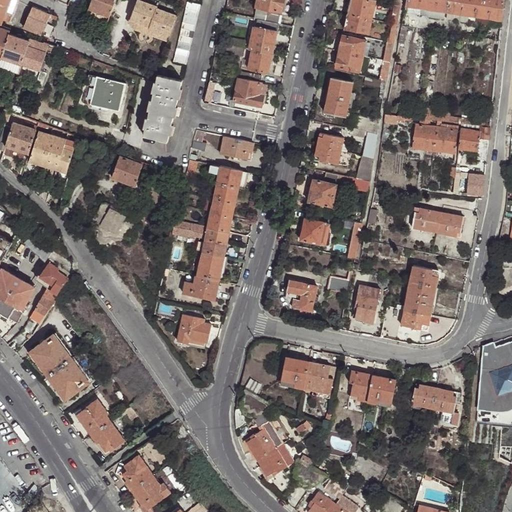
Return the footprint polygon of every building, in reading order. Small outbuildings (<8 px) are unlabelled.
[(0,0),(0,24),(0,25),(2,20),(3,17),(4,13),(8,0),(0,0)] [(109,16),(114,0),(91,0),(88,8),(109,16)] [(134,28),(152,35),(162,6),(157,4),(158,2),(152,0),(136,0),(129,19),(134,28)] [(282,8),(283,0),(258,0),(257,6),(268,9),(281,12),(282,8)] [(373,0),(349,0),(347,14),(371,19),(375,0),(373,0)] [(406,0),(406,6),(445,12),(446,0),(406,0)] [(504,0),(449,0),(448,12),(455,13),(462,14),(468,15),(475,16),(489,19),(502,20),(504,0)] [(188,1),(173,61),(187,64),(200,5),(188,1)] [(393,4),(389,23),(391,23),(397,25),(400,6),(393,4)] [(166,40),(177,11),(162,6),(152,35),(166,40)] [(32,7),(23,27),(41,34),(42,31),(46,22),(48,17),(50,15),(50,14),(32,7)] [(106,23),(109,16),(88,8),(85,15),(106,23)] [(265,20),(280,23),(281,14),(267,11),(266,14),(265,20)] [(371,19),(347,14),(343,29),(368,34),(371,19)] [(489,25),(489,19),(475,16),(474,23),(489,25)] [(53,25),(46,22),(42,31),(50,32),(53,25)] [(391,23),(387,42),(393,43),(397,25),(391,23)] [(253,49),(273,53),(278,30),(255,26),(254,30),(250,48),(253,49)] [(0,56),(0,57),(8,34),(3,32),(0,30),(0,56)] [(22,64),(28,40),(20,37),(16,36),(8,34),(0,57),(22,64)] [(450,43),(458,45),(460,36),(452,34),(450,43)] [(342,36),(338,51),(361,56),(364,40),(342,36)] [(46,49),(48,44),(48,43),(43,41),(42,42),(29,38),(28,40),(22,64),(40,70),(46,49)] [(385,47),(382,60),(389,61),(393,43),(387,42),(386,42),(385,47)] [(245,52),(246,47),(229,44),(228,49),(245,52)] [(269,73),(273,53),(253,49),(249,69),(269,73)] [(361,56),(338,51),(336,67),(358,71),(361,56)] [(22,64),(0,57),(0,58),(0,67),(19,74),(22,64)] [(382,64),(379,79),(386,80),(389,61),(382,60),(382,64)] [(41,71),(37,84),(43,85),(47,73),(41,71)] [(239,77),(261,82),(262,75),(241,71),(239,77)] [(158,75),(143,136),(168,142),(183,81),(158,75)] [(89,105),(118,111),(125,83),(95,76),(89,105)] [(379,79),(366,76),(365,84),(384,87),(386,80),(379,79)] [(259,94),(261,82),(239,77),(235,100),(261,105),(264,95),(259,94)] [(332,77),(324,112),(346,117),(353,82),(332,77)] [(204,100),(218,104),(220,98),(205,94),(204,100)] [(404,116),(413,117),(414,112),(422,113),(422,109),(400,107),(399,116),(404,116)] [(490,128),(492,112),(487,111),(487,114),(483,114),(482,121),(452,117),(427,113),(422,113),(414,112),(413,117),(421,119),(431,120),(438,121),(442,121),(448,122),(461,124),(466,124),(481,126),(490,128)] [(377,134),(379,118),(351,114),(348,133),(351,133),(355,131),(367,133),(377,134)] [(430,127),(431,120),(421,119),(420,125),(430,127)] [(23,126),(13,122),(11,126),(5,146),(28,154),(37,127),(24,122),(23,126)] [(7,125),(0,146),(0,149),(4,151),(5,146),(11,126),(7,125)] [(413,148),(434,151),(437,128),(430,127),(420,125),(415,125),(413,148)] [(489,140),(490,128),(481,126),(480,132),(479,139),(489,140)] [(437,128),(434,151),(455,154),(458,131),(441,128),(437,128)] [(460,129),(459,149),(478,152),(479,139),(480,132),(465,130),(460,129)] [(41,164),(50,134),(48,133),(38,130),(29,161),(41,164)] [(197,131),(194,141),(202,142),(203,136),(204,132),(197,131)] [(317,146),(341,151),(344,140),(344,138),(320,133),(317,146)] [(373,157),(377,134),(367,133),(363,155),(373,157)] [(63,138),(50,134),(41,164),(52,168),(56,169),(66,139),(63,138)] [(254,142),(224,136),(220,154),(247,159),(248,152),(251,153),(254,142)] [(76,142),(66,139),(56,169),(66,172),(76,142)] [(486,160),(489,140),(479,139),(478,152),(477,159),(486,160)] [(344,140),(341,151),(348,152),(350,141),(344,140)] [(194,141),(192,148),(205,151),(207,143),(202,142),(194,141)] [(341,151),(317,146),(315,156),(319,157),(319,160),(339,164),(341,151)] [(348,152),(341,151),(339,164),(347,166),(350,153),(348,152)] [(362,155),(356,178),(371,181),(373,157),(363,155),(362,155)] [(142,165),(129,160),(119,156),(111,177),(135,185),(142,167),(142,165)] [(186,176),(194,178),(197,162),(189,160),(186,176)] [(220,166),(211,164),(209,171),(219,173),(220,166)] [(217,183),(239,187),(242,171),(220,166),(219,173),(217,180),(217,183)] [(239,187),(244,188),(248,172),(242,171),(239,187)] [(339,174),(326,171),(324,182),(337,184),(338,181),(339,174)] [(482,196),(485,175),(469,173),(467,194),(482,196)] [(356,178),(339,174),(338,181),(363,186),(369,188),(371,181),(356,178)] [(337,184),(324,182),(313,179),(308,202),(332,207),(337,184)] [(236,202),(239,187),(217,183),(214,195),(214,197),(236,202)] [(233,216),(236,202),(214,197),(213,200),(211,211),(233,216)] [(107,246),(111,244),(114,241),(124,243),(137,216),(128,211),(123,208),(115,207),(106,202),(101,203),(91,221),(94,229),(93,230),(92,232),(92,237),(94,242),(97,245),(102,247),(107,246)] [(185,207),(179,206),(177,215),(183,217),(185,207)] [(370,208),(367,223),(376,225),(379,210),(370,208)] [(438,233),(442,212),(420,208),(419,213),(415,212),(411,227),(438,233)] [(231,227),(233,216),(211,211),(209,219),(209,222),(231,227)] [(325,215),(307,212),(306,218),(324,222),(325,215)] [(464,216),(442,212),(438,233),(457,236),(458,231),(461,232),(464,216)] [(324,222),(306,218),(305,218),(300,240),(319,244),(320,243),(324,223),(324,222)] [(197,224),(176,219),(173,233),(193,237),(197,224)] [(230,231),(231,227),(209,222),(208,226),(230,231)] [(355,259),(362,223),(354,222),(347,257),(355,259)] [(329,224),(324,223),(320,243),(325,245),(325,244),(327,243),(327,242),(330,227),(330,225),(329,224)] [(227,243),(230,231),(208,226),(205,238),(227,243)] [(10,239),(0,233),(0,256),(2,258),(12,240),(10,239)] [(225,255),(227,243),(205,238),(203,250),(225,255)] [(407,249),(365,241),(360,267),(401,275),(407,249)] [(222,268),(225,255),(203,250),(200,263),(222,268)] [(45,314),(60,294),(68,279),(56,271),(57,270),(45,263),(38,277),(54,286),(52,290),(47,287),(31,317),(41,323),(46,315),(45,314)] [(200,263),(197,276),(219,281),(222,268),(200,263)] [(410,281),(437,287),(439,276),(432,275),(433,269),(413,265),(410,281)] [(0,312),(10,318),(10,317),(19,321),(25,309),(23,308),(35,287),(3,268),(0,272),(0,312)] [(328,288),(348,291),(350,281),(352,270),(349,270),(347,281),(330,277),(328,288)] [(197,276),(196,276),(194,283),(191,282),(192,280),(186,278),(183,293),(215,300),(219,281),(197,276)] [(290,292),(289,295),(290,296),(294,299),(296,303),(296,308),(313,311),(317,285),(289,280),(287,291),(290,292)] [(435,296),(437,287),(410,281),(404,309),(431,315),(433,305),(430,305),(432,295),(435,296)] [(379,289),(362,286),(360,295),(357,295),(355,304),(358,304),(355,318),(365,320),(365,321),(374,323),(379,299),(377,299),(379,289)] [(429,325),(431,315),(404,309),(401,325),(421,329),(422,324),(423,324),(429,325)] [(189,338),(204,341),(207,342),(210,324),(203,322),(198,321),(199,317),(183,313),(177,340),(187,343),(189,338)] [(48,375),(72,357),(54,333),(30,351),(48,375)] [(511,337),(497,342),(482,357),(475,425),(511,425),(511,337)] [(203,346),(204,341),(189,338),(187,343),(203,346)] [(89,382),(72,357),(48,375),(65,399),(89,382)] [(294,386),(304,388),(309,361),(286,357),(281,379),(295,382),(294,386)] [(309,361),(304,388),(313,390),(314,386),(322,388),(321,392),(331,394),(336,367),(309,361)] [(369,402),(374,375),(352,370),(349,383),(353,384),(351,394),(359,396),(359,400),(369,402)] [(397,380),(374,375),(369,402),(377,404),(378,400),(392,403),(397,380)] [(252,379),(249,385),(260,391),(263,386),(252,379)] [(260,391),(249,385),(246,389),(257,395),(260,391)] [(433,409),(437,388),(420,385),(419,389),(415,388),(412,404),(433,409)] [(330,399),(331,394),(321,392),(322,388),(314,386),(313,390),(312,395),(330,399)] [(240,403),(241,406),(241,409),(242,415),(250,419),(265,413),(268,408),(272,406),(273,404),(257,395),(246,389),(245,388),(243,390),(245,395),(240,403)] [(454,392),(437,388),(433,409),(443,411),(440,421),(457,425),(460,413),(455,411),(457,397),(453,396),(454,392)] [(91,434),(110,421),(106,415),(108,414),(97,399),(77,415),(91,434)] [(235,416),(236,429),(247,422),(242,415),(241,409),(236,410),(235,416)] [(125,440),(110,421),(91,434),(97,443),(99,441),(106,451),(109,448),(111,450),(125,440)] [(275,448),(283,444),(269,421),(261,426),(264,429),(275,448)] [(299,432),(310,425),(307,421),(296,428),(299,432)] [(257,459),(275,448),(264,429),(260,431),(250,437),(251,439),(246,442),(257,459)] [(254,461),(257,459),(246,442),(251,439),(250,437),(242,442),(254,461)] [(374,441),(360,438),(359,443),(391,458),(393,450),(377,447),(379,438),(375,437),(374,441)] [(294,462),(283,444),(275,448),(286,467),(294,462)] [(286,467),(275,448),(257,459),(261,466),(267,476),(271,474),(272,475),(275,474),(286,467)] [(303,454),(301,458),(311,463),(313,460),(303,454)] [(132,490),(153,474),(139,455),(125,466),(128,471),(124,474),(128,480),(126,481),(132,490)] [(311,463),(301,458),(299,460),(301,463),(295,472),(299,483),(308,488),(323,482),(325,477),(329,476),(330,474),(311,463)] [(267,476),(261,466),(259,467),(269,484),(278,478),(275,474),(272,475),(271,474),(267,476)] [(161,485),(153,474),(132,490),(142,504),(145,503),(149,508),(151,506),(171,492),(164,483),(161,485)] [(23,491),(14,477),(6,482),(15,496),(23,491)] [(344,495),(347,490),(331,480),(328,485),(337,490),(344,495)] [(408,505),(380,489),(378,491),(379,496),(375,503),(377,509),(377,511),(400,511),(403,509),(407,506),(408,505)] [(319,493),(310,507),(312,509),(310,511),(347,511),(337,505),(319,493)] [(343,496),(337,505),(347,511),(357,511),(360,507),(343,496)] [(52,511),(43,497),(35,507),(28,502),(25,507),(31,511),(30,511),(52,511)] [(145,503),(142,504),(139,507),(143,511),(154,511),(155,511),(151,506),(149,508),(145,503)]
